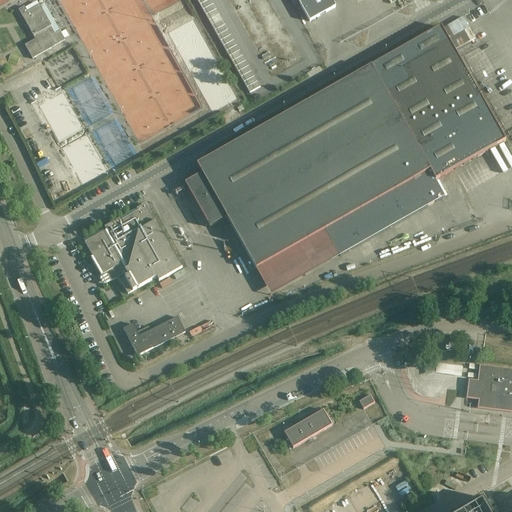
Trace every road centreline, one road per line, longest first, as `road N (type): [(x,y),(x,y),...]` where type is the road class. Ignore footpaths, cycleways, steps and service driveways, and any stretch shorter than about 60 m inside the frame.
road 1 (unclassified): [(511,224),(255,321),(126,381),(52,229)]
road 2 (unclassified): [(52,229),(459,0)]
road 3 (unclassified): [(109,482),(377,347),(443,323),(511,333)]
road 4 (tertiary): [(109,482),(9,247)]
road 5 (unknown): [(38,82),(72,142),(75,171),(64,184),(55,185),(40,166),(16,93)]
road 6 (unknown): [(377,347),(395,401),(408,413),(450,427),(511,432)]
road 7 (unclassified): [(52,229),(0,119)]
